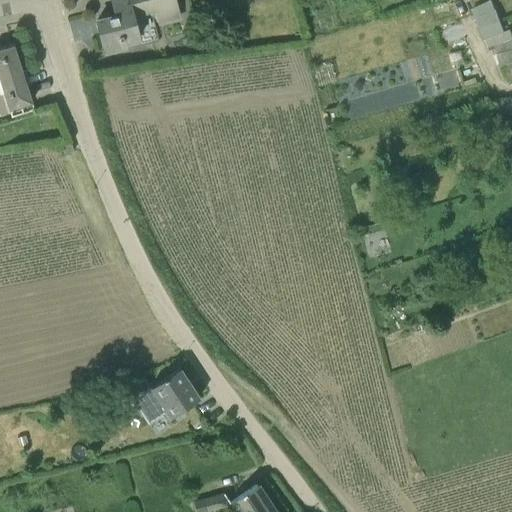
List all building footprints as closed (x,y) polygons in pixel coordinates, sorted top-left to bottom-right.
[(105,50),(126,44),(126,43),(141,39),(135,16),(146,13),(142,0),(112,0),(116,14),(97,19),(105,50)] [(477,16),(481,26),(500,19),(492,0),(473,8),(476,16),(477,16)] [(500,19),(481,26),(486,39),(505,31),(500,19)] [(511,38),(489,46),(490,50),(497,48),(501,65),(509,62),(511,61),(511,38)] [(0,81),(9,108),(32,101),(14,43),(0,48),(0,46),(0,81)] [(511,99),(493,103),(495,113),(511,110),(511,99)] [(64,154),(74,151),(71,141),(61,144),(64,154)] [(180,368),(150,387),(158,399),(147,406),(156,420),(169,417),(199,398),(180,368)] [(224,493),(203,499),(206,511),(231,504),(235,511),(274,511),(256,484),(230,502),(224,493)]
